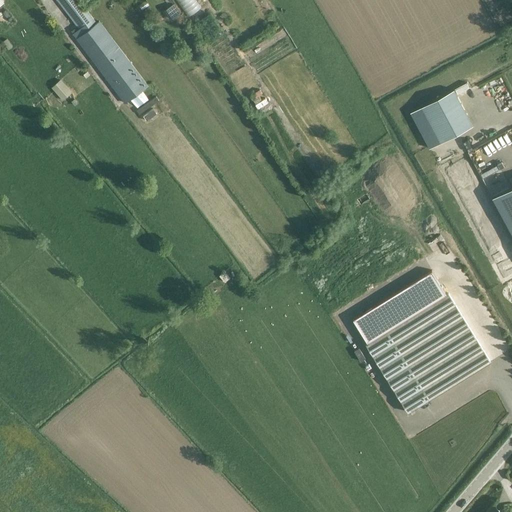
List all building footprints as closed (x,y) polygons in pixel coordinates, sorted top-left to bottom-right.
[(79,0),(56,0),(78,29),(76,30),(75,28),(71,31),(72,33),(125,103),(130,99),(137,108),(148,100),(141,91),(149,86),(99,21),(97,23),(79,0)] [(193,0),(175,0),(185,17),(199,9),(193,0)] [(192,77),(201,71),(197,63),(187,69),(192,77)] [(72,93),(60,80),(51,88),(63,101),(72,93)] [(249,96),(258,108),(267,101),(258,89),(249,96)] [(409,113),(429,149),(473,125),(454,89),(409,113)] [(143,116),(146,120),(156,113),(153,109),(143,116)] [(511,185),(492,197),(511,234),(511,185)] [(367,343),(365,344),(408,413),(491,361),(448,293),(446,294),(432,270),(353,319),(367,343)] [(230,278),(224,271),(219,276),(224,283),(230,278)] [(354,351),(360,361),(365,358),(359,348),(354,351)]
